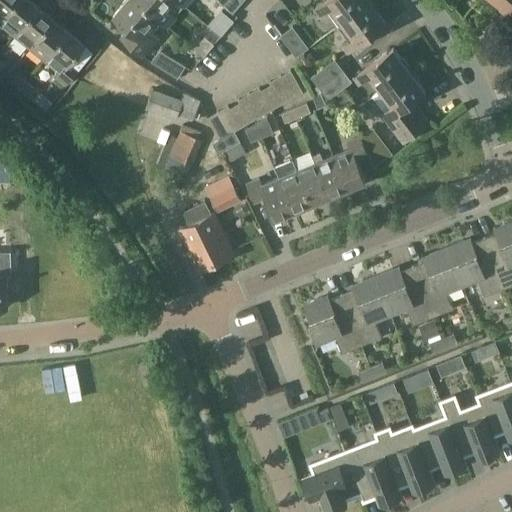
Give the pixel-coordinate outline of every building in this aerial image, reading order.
[(0,24),(12,35),(36,6),(28,0),(15,0),(0,19),(0,24)] [(0,0),(0,19),(15,0),(0,0)] [(167,26),(168,26),(137,0),(125,0),(113,15),(128,28),(121,37),(143,55),(159,37),(149,28),(158,18),(167,26)] [(177,0),(185,6),(178,0),(137,0),(168,26),(176,17),(166,8),(172,0),(177,0)] [(216,0),(232,13),(241,2),(238,0),(216,0)] [(341,23),(371,0),(326,0),(315,9),(319,15),(330,7),(341,23)] [(371,0),(341,23),(353,38),(342,46),(347,52),(387,22),(386,22),(378,11),(379,10),(371,0)] [(511,0),(491,0),(508,13),(503,19),(511,26),(511,0)] [(27,47),(51,18),(36,6),(12,35),(27,47)] [(222,11),(209,25),(220,34),(232,20),(222,11)] [(43,59),(66,30),(51,18),(27,47),(43,59)] [(422,20),(394,23),(397,48),(425,45),(422,20)] [(295,57),(307,48),(292,27),(280,36),(295,57)] [(66,30),(43,59),(57,71),(53,77),(63,85),(75,69),(66,62),(81,43),(66,30)] [(204,37),(194,48),(203,56),(213,45),(204,37)] [(381,91),(411,68),(403,58),(401,59),(393,49),(394,48),(393,48),(353,78),(359,86),(370,77),(381,91)] [(177,77),(184,66),(159,50),(152,61),(177,77)] [(319,88),(342,70),(335,60),(311,78),(319,88)] [(411,68),(381,91),(392,106),(381,114),(403,142),(429,122),(412,101),(426,90),(425,90),(417,79),(419,78),(411,68)] [(279,76),(292,98),(302,92),(290,70),(279,76)] [(342,70),(319,88),(328,99),(351,82),(342,70)] [(18,90),(24,82),(15,74),(9,82),(18,90)] [(281,104),(292,98),(279,76),(269,82),(271,85),(281,104)] [(24,82),(18,90),(31,100),(38,92),(24,82)] [(271,109),(281,104),(271,85),(261,91),(271,109)] [(271,109),(261,91),(259,88),(248,94),(260,115),(271,109)] [(182,101),(153,90),(146,108),(175,119),(178,114),(192,119),(200,100),(185,94),(182,101)] [(318,109),(325,106),(320,93),(312,97),(318,109)] [(250,121),(260,115),(248,94),(238,99),(240,103),(250,121)] [(240,127),(250,121),(240,103),(229,109),(240,127)] [(292,109),(296,118),(309,112),(306,104),(292,109)] [(240,127),(229,109),(227,105),(217,111),(218,113),(229,133),(234,131),(240,127)] [(284,122),(296,118),(292,109),(281,114),(284,122)] [(219,139),(229,133),(218,113),(207,119),(218,139),(219,139)] [(258,128),(262,137),(272,133),(269,124),(258,128)] [(184,179),(203,134),(183,125),(163,171),(184,179)] [(251,141),(262,137),(258,128),(247,132),(251,141)] [(217,154),(239,141),(234,131),(229,133),(219,139),(218,139),(211,143),(217,154)] [(332,155),(346,189),(365,181),(356,159),(367,155),(359,136),(347,141),(350,148),(332,155)] [(384,143),(368,155),(374,168),(392,154),(384,143)] [(329,196),(346,189),(332,155),(322,159),(314,162),(329,196)] [(311,204),(329,196),(314,162),(296,170),(311,204)] [(293,212),(311,204),(296,170),(279,177),(293,212)] [(218,211),(240,200),(227,177),(206,188),(218,211)] [(274,219),(293,212),(279,177),(261,185),(258,178),(246,183),(254,202),(265,197),(274,219)] [(199,269),(233,252),(213,213),(180,230),(199,269)] [(511,220),(493,229),(495,234),(484,238),(504,288),(511,285),(511,220)] [(504,288),(484,238),(472,243),(470,238),(446,247),(461,285),(476,279),(483,297),(504,288)] [(445,291),(461,285),(446,247),(422,257),(424,262),(412,267),(432,317),(453,309),(445,291)] [(432,317),(412,267),(401,271),(399,266),(375,276),(390,314),(405,307),(412,325),(432,317)] [(374,320),(390,314),(375,276),(351,286),(353,291),(341,296),(361,346),(381,338),(374,320)] [(361,346),(341,296),(329,300),(327,295),(303,305),(309,322),(307,323),(315,343),(334,336),(341,354),(361,346)] [(506,329),(511,326),(511,316),(503,320),(506,329)] [(426,341),(439,336),(433,321),(420,327),(426,341)] [(441,339),(445,348),(457,343),(453,334),(441,339)] [(433,353),(445,348),(441,339),(429,343),(433,353)] [(479,347),(470,351),(473,359),(483,355),(479,347)] [(370,367),(374,376),(385,372),(382,362),(370,367)] [(362,381),(374,376),(370,367),(358,372),(362,381)] [(415,373),(403,378),(409,393),(421,388),(415,373)] [(511,384),(510,381),(477,394),(480,402),(492,434),(504,430),(508,438),(511,436),(511,384)] [(378,388),(366,392),(371,403),(382,398),(378,388)] [(440,400),(446,414),(462,455),(474,450),(477,458),(483,456),(483,457),(496,451),(499,450),(492,434),(480,402),(460,409),(455,394),(440,400)] [(446,414),(413,427),(429,468),(440,463),(444,471),(449,469),(449,470),(463,464),(465,463),(462,455),(446,414)] [(375,431),(378,437),(397,487),(409,482),(412,490),(417,488),(431,483),(430,482),(434,481),(429,468),(413,427),(411,424),(392,431),(390,426),(375,431)] [(378,437),(343,450),(360,493),(363,500),(375,496),(378,503),(384,501),(384,502),(398,496),(400,494),(397,487),(378,437)] [(343,450),(308,464),(310,472),(303,474),(305,480),(304,481),(309,494),(310,494),(312,499),(320,496),(324,507),(324,510),(347,501),(346,498),(360,493),(343,450)]
